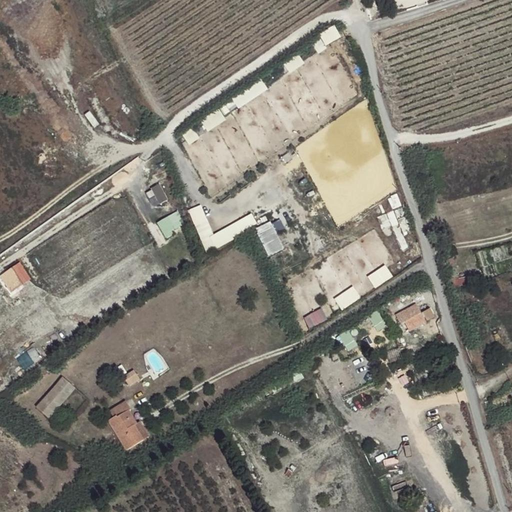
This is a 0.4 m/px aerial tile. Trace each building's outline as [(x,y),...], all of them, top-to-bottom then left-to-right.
[(337,25),(321,32),(327,44),(342,37),(337,25)] [(209,130),(227,118),(219,107),(202,119),(209,130)] [(161,182),(152,187),(160,203),(169,198),(161,182)] [(158,220),(165,235),(186,226),(179,211),(158,220)] [(24,262),(2,273),(11,291),(33,280),(24,262)] [(386,264),(369,276),(377,287),(394,275),(386,264)] [(335,297),(343,309),(362,296),(355,285),(335,297)] [(401,315),(405,322),(418,315),(414,307),(401,315)] [(324,308),(306,315),(310,326),(328,320),(324,308)] [(421,312),(426,321),(433,316),(429,308),(421,312)] [(369,315),(379,330),(389,324),(378,309),(369,315)] [(418,315),(405,322),(410,330),(426,321),(421,312),(418,315)] [(350,350),(359,345),(349,329),(340,334),(350,350)] [(129,386),(140,379),(134,370),(123,377),(129,386)] [(63,377),(37,408),(49,418),(76,388),(63,377)] [(135,425),(137,424),(129,410),(131,409),(126,400),(109,411),(114,418),(109,420),(127,450),(143,440),(135,425)] [(140,422),(137,424),(135,425),(143,440),(149,436),(140,422)] [(405,473),(390,474),(391,493),(406,491),(405,473)]
